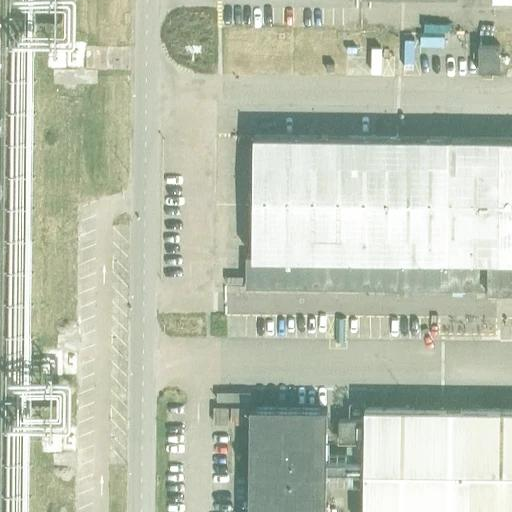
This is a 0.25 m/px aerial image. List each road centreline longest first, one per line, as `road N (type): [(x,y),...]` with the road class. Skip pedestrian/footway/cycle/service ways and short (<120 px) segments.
road 1 (unknown): [(147,293),(511,294)]
road 2 (unknown): [(150,73),(511,77)]
road 3 (unknown): [(193,354),(511,356)]
road 4 (unknown): [(193,354),(194,511)]
